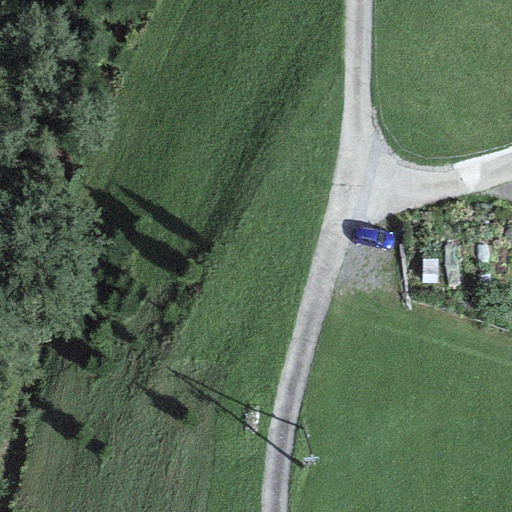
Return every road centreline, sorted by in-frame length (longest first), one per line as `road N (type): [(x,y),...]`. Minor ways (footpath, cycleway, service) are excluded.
road 1 (track): [(359,0),(355,180),(298,355),(275,511)]
road 2 (track): [(355,180),(433,183),(511,164)]
